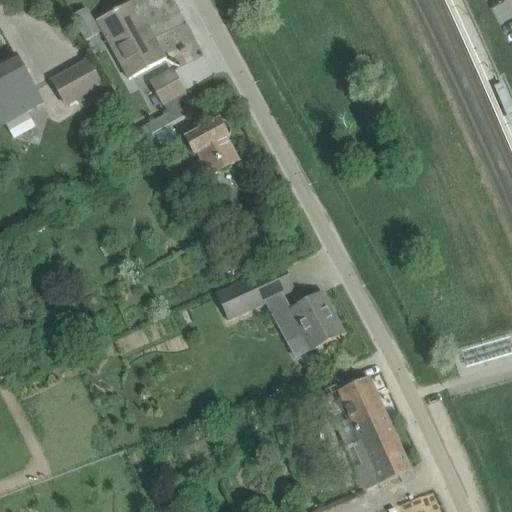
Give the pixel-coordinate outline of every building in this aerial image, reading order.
[(139,20),(142,18),(134,2),(97,23),(129,81),(166,60),(165,59),(162,61),(139,20)] [(80,18),(82,36),(97,35),(95,16),(80,18)] [(0,65),(0,119),(3,125),(42,104),(16,56),(0,65)] [(87,62),(52,82),(66,106),(101,87),(87,62)] [(173,72),(148,86),(160,107),(163,106),(167,114),(135,133),(149,156),(159,151),(158,149),(177,139),(186,140),(196,123),(190,113),(193,111),(173,72)] [(239,162),(226,140),(230,138),(231,132),(227,124),(221,122),(219,123),(218,123),(188,139),(196,156),(199,155),(203,162),(185,171),(192,187),(210,177),(210,178),(239,162)] [(258,236),(222,254),(227,266),(231,272),(266,254),(258,236)] [(282,266),(217,296),(229,323),(266,306),(284,298),(294,293),(282,266)] [(299,337),(286,344),(296,361),(344,335),(322,295),(287,313),(299,337)] [(335,429),(364,492),(411,472),(369,379),(339,392),(352,422),(335,429)]
